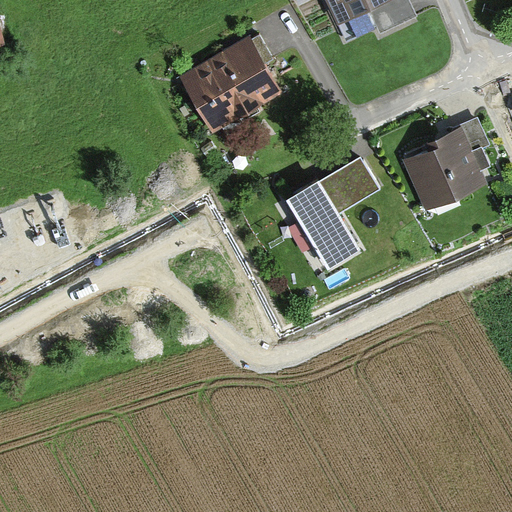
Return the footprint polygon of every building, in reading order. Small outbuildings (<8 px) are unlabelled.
[(329,0),(342,28),(372,13),(382,33),(417,17),(408,0),(329,0)] [(0,10),(0,42),(9,39),(0,10)] [(251,37),(188,78),(224,132),(286,91),(251,37)] [(437,151),(408,162),(425,207),(483,184),(472,155),(493,147),(481,116),(431,135),(437,151)] [(381,189),(363,159),(284,205),(324,273),(363,250),(341,212),(381,189)]
